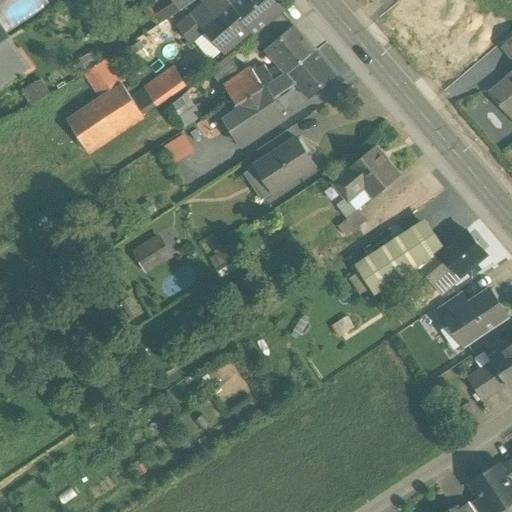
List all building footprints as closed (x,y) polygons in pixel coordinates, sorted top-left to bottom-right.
[(179,0),(175,4),(181,11),(197,0),(179,0)] [(205,0),(212,8),(222,0),(205,0)] [(222,0),(212,8),(220,17),(216,20),(213,23),(233,47),(251,31),(255,35),(281,13),(270,0),(222,0)] [(205,7),(183,27),(194,40),(213,23),(216,20),(205,7)] [(281,13),(255,35),(264,45),(291,23),(282,12),(281,13)] [(291,23),(264,45),(281,66),(287,73),(288,74),(315,52),(291,23)] [(0,26),(0,86),(28,68),(0,26)] [(315,52),(288,74),(296,84),(309,99),(336,77),(315,52)] [(240,79),(226,59),(213,71),(226,89),(240,79)] [(123,86),(68,123),(88,154),(196,81),(183,62),(130,97),(123,86)] [(281,66),(268,73),(274,81),(287,73),(281,66)] [(268,73),(264,68),(254,74),(255,74),(263,88),(274,81),(268,73)] [(263,88),(255,74),(254,74),(253,71),(240,79),(226,89),(236,105),(263,88)] [(263,88),(236,105),(241,113),(226,121),(241,146),(283,118),(272,101),(296,84),(288,74),(287,73),(274,81),(263,88)] [(511,73),(509,76),(511,78),(492,93),(507,111),(511,106),(511,73)] [(188,125),(203,114),(192,100),(177,111),(188,125)] [(285,132),(258,150),(265,161),(292,143),(285,132)] [(175,160),(195,151),(187,133),(167,143),(175,160)] [(265,161),(256,167),(266,182),(274,177),(281,188),(314,166),(306,155),(298,154),(293,145),(298,142),(297,140),(292,143),(265,161)] [(375,149),(349,170),(350,171),(364,188),(372,198),(374,200),(399,179),(375,149)] [(350,171),(333,185),(344,198),(354,190),(357,194),(364,188),(350,171)] [(357,194),(354,190),(344,198),(355,211),(356,211),(372,198),(364,188),(357,194)] [(356,212),(337,227),(345,237),(365,221),(356,211),(355,211),(356,212)] [(422,224),(360,264),(378,291),(440,251),(422,224)] [(466,232),(441,253),(441,254),(452,267),(462,278),(487,258),(466,232)] [(452,267),(441,254),(430,264),(441,277),(452,267)] [(441,277),(430,264),(420,272),(431,285),(441,277)] [(441,277),(431,285),(440,297),(462,278),(452,267),(441,277)] [(467,305),(445,319),(463,347),(506,319),(488,291),(467,305)] [(460,294),(438,309),(445,319),(467,305),(460,294)] [(511,342),(489,358),(492,363),(506,384),(509,389),(511,387),(511,342)] [(492,363),(468,380),(482,400),(506,384),(492,363)] [(511,465),(511,463),(501,470),(498,467),(473,484),(481,497),(483,499),(487,496),(496,510),(496,511),(498,511),(511,502),(511,487),(510,485),(511,483),(511,465)] [(496,510),(487,496),(483,499),(481,497),(471,504),(475,511),(498,511),(496,511),(496,510)]
